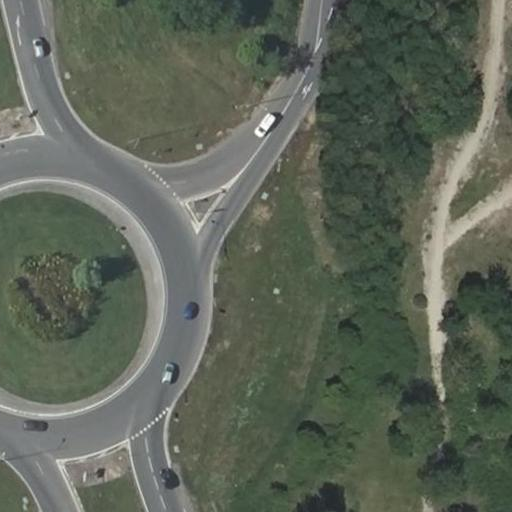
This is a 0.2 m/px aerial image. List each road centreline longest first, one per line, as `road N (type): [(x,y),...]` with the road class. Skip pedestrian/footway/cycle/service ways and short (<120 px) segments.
road 1 (tertiary): [(329,0),(300,88),(255,160)]
road 2 (primary): [(75,158),(47,103),(24,0)]
road 3 (tertiary): [(190,292),(219,212),(255,160)]
road 4 (primary): [(20,433),(87,431),(146,399)]
road 5 (primary): [(190,292),(174,231),(133,183)]
road 6 (tertiary): [(255,160),(202,177),(133,183)]
